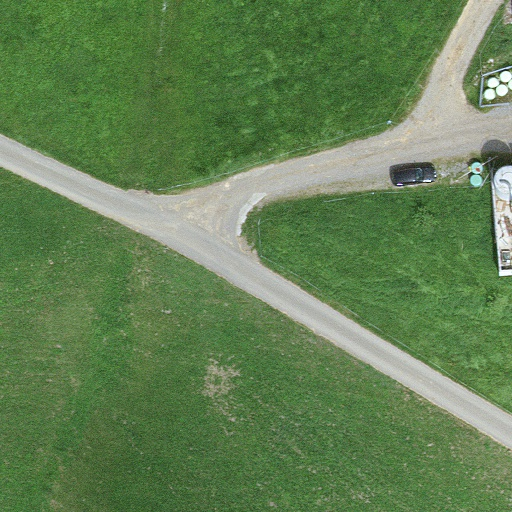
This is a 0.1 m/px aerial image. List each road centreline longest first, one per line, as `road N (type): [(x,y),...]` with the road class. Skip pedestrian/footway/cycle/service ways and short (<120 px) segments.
road 1 (track): [(511,430),(171,230),(0,151)]
road 2 (track): [(511,130),(430,142),(264,186),(171,230)]
